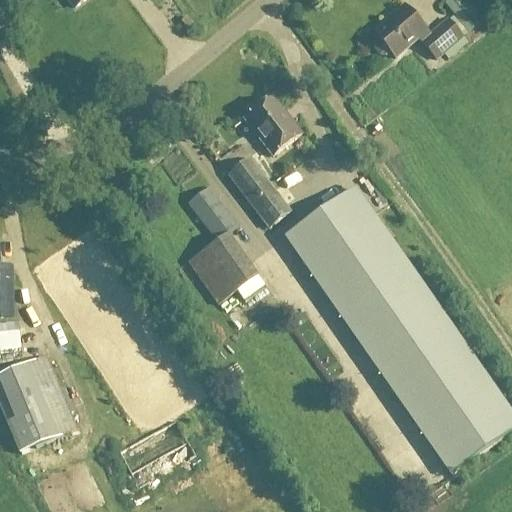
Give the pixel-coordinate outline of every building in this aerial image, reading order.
[(89,0),(65,0),(74,12),(89,0)] [(417,42),(435,64),(480,25),(458,0),(449,0),(442,6),(454,20),(448,25),(447,24),(429,40),(404,10),(392,20),(393,22),(374,37),(379,43),(375,47),(375,52),(380,58),(385,59),(389,55),(394,61),(417,42)] [(511,0),(467,0),(471,13),(472,15),(490,19),(501,5),(511,1),(511,0)] [(272,101),(243,123),(272,160),(302,138),(291,124),(289,125),(272,101)] [(268,232),(289,215),(249,162),(227,178),(268,232)] [(215,246),(186,266),(217,309),(236,297),(242,306),(264,291),(229,238),(238,230),(209,193),(188,209),(215,246)] [(511,421),(353,194),(285,241),(451,479),(511,436),(511,421)] [(0,318),(9,318),(8,289),(4,289),(4,269),(0,268),(0,318)] [(0,353),(18,352),(16,326),(0,327),(0,353)] [(75,434),(46,359),(0,377),(0,408),(19,456),(75,434)]
